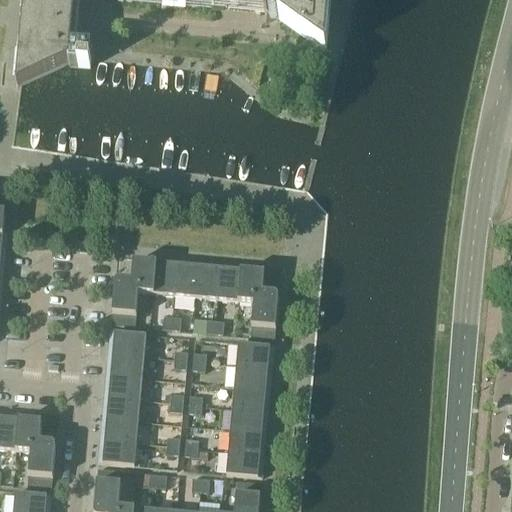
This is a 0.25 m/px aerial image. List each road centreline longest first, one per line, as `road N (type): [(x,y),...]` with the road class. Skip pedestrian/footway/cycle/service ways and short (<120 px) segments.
road 1 (tertiary): [(452,511),(470,261),(498,102)]
road 2 (residential): [(255,34),(91,18),(91,0)]
road 3 (residential): [(494,511),(502,382),(511,370)]
road 4 (residential): [(74,511),(81,405),(69,397)]
